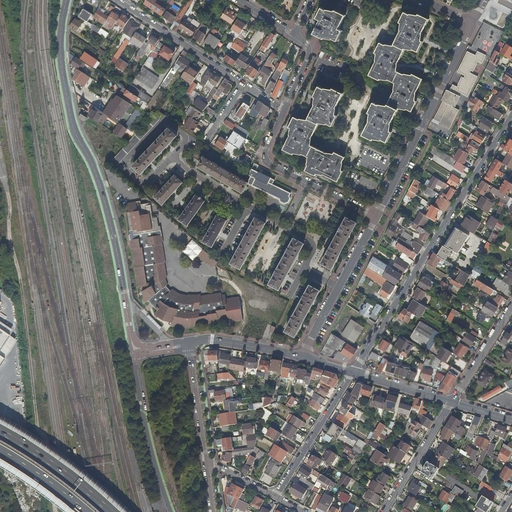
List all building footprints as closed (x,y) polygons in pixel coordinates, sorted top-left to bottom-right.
[(146,0),(145,3),(152,8),(156,2),(157,1),(155,0),(146,0)] [(193,0),(188,0),(180,13),(174,22),(177,24),(173,30),(175,31),(178,26),(179,25),(180,26),(180,28),(192,36),(200,24),(195,21),(193,24),(185,19),(183,21),(180,19),(193,0)] [(152,8),(162,15),(166,9),(163,7),(164,5),(161,2),(159,5),(156,2),(152,8)] [(317,18),(321,20),(314,33),(325,38),(326,35),(338,40),(343,30),(339,29),(349,8),(341,4),(338,11),(336,10),(334,14),(322,8),(317,18)] [(173,22),(174,22),(180,13),(170,7),(164,17),(172,22),(173,22)] [(231,23),(237,14),(234,12),(233,13),(231,12),(226,8),(221,17),(231,23)] [(88,21),(93,14),(84,9),(79,16),(85,20),(83,23),(86,25),(90,28),(92,24),(88,21)] [(109,17),(97,10),(94,17),(104,24),(107,20),(109,17)] [(110,28),(112,29),(120,16),(112,11),(109,17),(107,20),(113,24),(110,28)] [(404,24),(395,43),(405,48),(406,46),(418,51),(423,41),(419,39),(429,19),(419,13),(417,18),(405,12),(400,22),(404,24)] [(117,23),(124,28),(129,20),(126,18),(127,16),(123,14),(117,23)] [(80,27),(83,23),(76,18),(70,27),(77,31),(80,27)] [(232,29),(240,34),(241,32),(246,25),(238,19),(232,29)] [(130,21),(123,32),(131,37),(133,33),(134,34),(138,27),(133,23),(134,22),(131,20),(130,21)] [(206,24),(203,22),(193,37),(201,42),(206,34),(201,31),(206,24)] [(209,44),(215,48),(220,40),(213,35),(216,30),(213,29),(204,43),(208,46),(209,44)] [(131,39),(141,46),(145,41),(146,39),(136,32),(131,39)] [(275,35),(271,32),(270,33),(267,38),(262,45),(260,49),(264,51),(266,48),(267,47),(270,42),(275,35)] [(151,50),(153,51),(159,42),(160,41),(152,36),(148,42),(154,45),(151,50)] [(241,39),(238,36),(237,38),(232,46),(241,52),(246,45),(240,41),(241,39)] [(228,46),(230,48),(232,46),(237,38),(234,37),(228,46)] [(141,46),(131,39),(130,41),(140,48),(141,46)] [(149,44),(145,41),(141,46),(140,48),(136,55),(140,58),(149,44)] [(163,44),(159,42),(153,51),(152,53),(155,54),(156,52),(157,53),(159,49),(159,50),(163,44)] [(394,83),(399,73),(394,70),(405,48),(395,43),(392,49),(380,43),(375,53),(379,55),(369,75),(379,80),(381,76),(394,83)] [(115,56),(118,59),(126,47),(122,45),(115,56)] [(511,48),(506,45),(504,49),(501,54),(510,59),(511,58),(508,56),(511,50),(511,48)] [(165,46),(160,53),(169,60),(174,52),(165,46)] [(501,54),(504,49),(500,47),(498,46),(495,50),(500,53),(501,54)] [(497,58),(500,53),(495,50),(490,61),(496,65),(497,66),(500,60),(497,58)] [(86,51),(81,59),(87,63),(93,67),(98,59),(86,51)] [(439,122),(438,125),(449,130),(458,110),(452,108),(459,94),(467,98),(477,77),(469,73),(470,71),(473,72),(476,64),(477,62),(481,64),(485,56),(477,51),(475,55),(466,51),(456,72),(464,76),(463,78),(461,77),(457,85),(458,85),(457,87),(452,85),(449,91),(448,91),(443,101),(434,119),(439,122)] [(274,54),(272,52),(272,53),(269,57),(260,72),(267,76),(266,77),(265,76),(262,82),(266,84),(271,75),(269,74),(271,71),(270,71),(267,69),(271,64),(271,63),(272,63),(277,55),(274,54)] [(236,63),(246,70),(252,61),(248,59),(249,58),(242,53),(241,55),(240,56),(238,58),(236,63)] [(224,59),(234,66),(236,63),(238,58),(234,56),(233,57),(228,54),(224,59)] [(185,59),(183,57),(180,56),(175,63),(181,67),(185,70),(190,62),(186,59),(185,59)] [(85,63),(76,57),(74,60),(71,64),(72,64),(77,68),(84,73),(86,71),(81,67),(80,67),(80,65),(81,66),(83,67),(85,63)] [(120,58),(117,63),(115,66),(118,68),(120,65),(125,69),(129,64),(120,58)] [(254,60),(251,65),(246,72),(254,78),(261,67),(260,66),(259,68),(258,67),(257,68),(256,67),(255,68),(254,67),(256,64),(257,65),(258,63),(254,60)] [(495,68),(496,65),(490,61),(484,73),(488,75),(490,76),(493,70),(494,71),(496,68),(495,68)] [(178,71),(181,67),(175,63),(172,68),(177,71),(178,71)] [(182,76),(192,83),(194,80),(199,73),(193,69),(193,68),(189,65),(182,76)] [(159,78),(143,67),(135,78),(152,89),(159,78)] [(84,73),(77,68),(77,69),(76,70),(73,68),(71,71),(71,72),(72,72),(76,74),(74,78),(78,80),(78,81),(85,86),(90,78),(90,77),(84,73)] [(177,71),(172,68),(163,81),(168,84),(177,71)] [(275,83),(281,72),(277,69),(265,91),(270,94),(274,86),(272,84),(274,82),(275,83)] [(213,74),(210,72),(209,71),(201,84),(205,87),(206,84),(209,80),(213,74)] [(511,85),(511,84),(511,75),(510,74),(507,72),(503,80),(511,85)] [(387,104),(397,110),(399,106),(411,112),(417,101),(412,99),(422,79),(412,74),(410,78),(399,73),(394,83),(397,84),(387,104)] [(192,83),(182,76),(180,78),(191,85),(192,83)] [(210,81),(209,80),(206,84),(211,88),(213,84),(214,85),(216,86),(221,79),(216,76),(216,77),(213,76),(210,81)] [(218,97),(229,81),(225,78),(217,91),(215,94),(218,97)] [(280,90),(282,91),(284,86),(282,85),(284,82),(280,81),(281,79),(280,79),(272,96),(276,98),(280,90)] [(197,85),(193,82),(184,97),(187,99),(189,100),(193,103),(197,99),(200,94),(196,91),(193,95),(191,94),(193,90),(197,85)] [(152,98),(131,84),(128,90),(141,99),(145,101),(148,103),(152,98)] [(511,96),(511,94),(511,90),(506,87),(502,84),(499,88),(504,91),(502,93),(500,92),(499,93),(493,89),(492,92),(495,94),(503,99),(507,102),(511,96)] [(318,98),(307,120),(318,124),(320,119),(332,125),(337,115),(333,113),(344,93),(333,88),(331,92),(319,86),(314,97),(318,98)] [(128,90),(124,87),(122,90),(126,93),(125,94),(137,102),(138,101),(139,102),(141,99),(128,90)] [(204,104),(207,106),(212,98),(213,97),(215,94),(217,91),(214,88),(210,94),(209,96),(204,104)] [(492,92),(486,103),(488,105),(495,94),(492,92)] [(503,99),(495,94),(488,105),(490,106),(497,110),(500,106),(499,105),(503,99)] [(132,105),(117,95),(115,99),(113,98),(103,112),(104,113),(117,122),(119,119),(122,120),(132,105)] [(477,112),(484,102),(472,95),(471,98),(475,99),(470,107),(469,106),(468,107),(477,112)] [(207,106),(204,104),(197,99),(193,103),(204,111),(207,106)] [(250,114),(257,117),(259,113),(264,104),(259,101),(257,105),(255,104),(250,114)] [(387,130),(397,110),(387,104),(385,108),(373,102),(368,112),(372,114),(363,134),(372,140),(374,136),(387,142),(392,132),(387,130)] [(175,109),(164,103),(159,110),(164,114),(169,117),(175,109)] [(238,118),(241,120),(249,106),(244,103),(242,105),(241,104),(238,109),(236,108),(231,116),(233,117),(233,118),(237,121),(238,118)] [(269,109),(269,108),(264,104),(259,113),(266,117),(270,110),(269,109)] [(98,122),(104,113),(103,112),(98,108),(95,106),(89,115),(98,122)] [(214,117),(217,113),(207,106),(204,111),(209,114),(214,117)] [(501,119),(504,114),(497,110),(490,106),(487,110),(501,119)] [(193,107),(188,114),(188,115),(191,117),(184,127),(193,133),(199,122),(197,121),(202,113),(193,107)] [(136,108),(124,126),(130,130),(142,112),(136,108)] [(115,167),(164,114),(159,110),(158,110),(136,134),(130,141),(128,142),(110,162),(115,167)] [(81,113),(78,117),(84,121),(87,117),(81,113)] [(488,132),(494,123),(483,116),(482,118),(484,118),(479,127),(488,132)] [(308,156),(313,146),(308,144),(318,124),(307,120),(306,122),(294,117),(289,127),(293,129),(283,149),(293,154),(295,150),(308,156)] [(259,129),(264,132),(269,120),(265,118),(259,129)] [(235,126),(226,120),(224,124),(234,131),(235,131),(238,127),(238,126),(236,124),(235,126)] [(113,132),(122,138),(128,128),(119,123),(113,132)] [(249,133),(238,127),(235,131),(246,139),(249,133)] [(139,158),(131,166),(140,174),(175,136),(167,128),(159,137),(159,136),(156,139),(156,140),(142,155),(141,155),(138,158),(139,158)] [(126,138),(130,141),(136,134),(131,131),(126,138)] [(227,141),(238,148),(239,150),(246,139),(235,131),(234,131),(227,141)] [(476,131),(471,139),(472,140),(480,144),(485,136),(476,131)] [(234,153),(238,148),(236,147),(227,141),(221,137),(220,139),(216,144),(224,150),(225,147),(234,153)] [(474,154),(480,144),(472,140),(467,149),(474,154)] [(332,156),(313,146),(308,156),(312,158),(306,170),(315,175),(317,172),(337,181),(343,171),(339,169),(345,157),(334,152),(332,156)] [(463,172),(467,167),(464,165),(462,164),(453,158),(450,157),(432,146),(429,151),(463,172)] [(459,148),(453,158),(462,164),(469,154),(459,148)] [(511,168),(511,154),(504,149),(502,154),(506,156),(502,163),(511,168)] [(198,166),(242,192),(242,193),(248,184),(248,182),(247,182),(238,177),(239,177),(235,175),(217,164),(213,162),(204,157),(198,166)] [(424,170),(430,160),(426,158),(420,168),(424,170)] [(498,170),(502,163),(496,159),(490,170),(496,174),(501,177),(503,174),(498,170)] [(254,163),(251,172),(253,173),(251,177),(250,177),(249,181),(249,182),(248,182),(248,184),(251,185),(280,199),(280,202),(284,204),(288,202),(290,199),(289,196),(291,193),(273,184),(275,180),(271,178),(259,172),(259,173),(256,171),(258,165),(254,163)] [(491,182),(496,174),(490,170),(485,178),(491,182)] [(460,179),(453,174),(447,183),(455,187),(460,179)] [(174,175),(154,197),(162,204),(182,182),(174,175)] [(439,180),(434,176),(427,187),(428,187),(433,190),(437,184),(439,180)] [(415,193),(421,182),(415,179),(409,190),(413,192),(415,193)] [(511,183),(505,179),(499,190),(507,195),(511,189),(511,190),(511,183)] [(445,190),(448,185),(439,180),(437,184),(445,190)] [(502,198),(508,202),(510,197),(507,195),(499,190),(483,180),(476,191),(480,193),(484,195),(486,192),(487,190),(489,192),(491,189),(489,188),(489,187),(491,189),(491,191),(496,194),(494,197),(497,199),(499,196),(502,198)] [(433,198),(436,192),(433,190),(428,187),(424,193),(433,198)] [(449,200),(456,190),(452,187),(447,195),(443,193),(441,195),(449,200)] [(407,203),(413,192),(409,190),(403,200),(403,201),(407,203)] [(484,195),(480,193),(473,204),(484,210),(490,199),(484,195)] [(186,208),(179,218),(187,224),(205,200),(196,194),(189,205),(186,204),(184,206),(186,208)] [(441,195),(434,205),(440,209),(445,212),(451,201),(449,200),(441,195)] [(206,294),(205,294),(201,295),(201,293),(196,295),(194,294),(192,294),(189,294),(188,295),(180,293),(176,290),(172,288),(170,290),(166,286),(168,284),(166,278),(167,277),(163,262),(166,262),(164,253),(162,241),(163,241),(161,226),(159,226),(157,216),(153,217),(150,203),(141,204),(141,201),(130,203),(127,203),(129,212),(127,212),(130,230),(129,230),(132,249),(134,248),(137,267),(135,267),(137,276),(138,276),(139,288),(142,286),(143,298),(146,302),(149,300),(158,309),(155,313),(163,319),(172,322),(171,324),(177,326),(179,326),(182,327),(184,328),(186,328),(190,327),(190,326),(191,325),(192,325),(203,324),(218,322),(218,319),(227,318),(228,322),(243,320),(239,296),(226,298),(225,294),(221,294),(221,292),(215,293),(206,294)] [(435,217),(440,209),(434,205),(432,204),(431,207),(428,205),(427,207),(428,208),(427,210),(429,211),(428,213),(428,214),(425,212),(425,211),(422,209),(421,212),(429,217),(435,221),(437,218),(435,217)] [(398,218),(400,218),(402,215),(397,212),(391,223),(395,226),(397,222),(396,221),(398,218)] [(427,221),(429,217),(421,212),(414,222),(415,223),(425,229),(427,225),(425,224),(427,221)] [(217,215),(202,241),(212,246),(226,220),(217,215)] [(473,233),(480,222),(468,215),(461,226),(473,233)] [(492,215),(486,226),(493,230),(496,224),(499,219),(495,217),(492,215)] [(236,254),(231,264),(241,269),(265,223),(255,218),(250,228),(249,227),(249,228),(249,227),(247,230),(248,231),(247,231),(248,231),(238,250),(237,250),(236,250),(235,253),(236,253),(235,254),(236,254)] [(327,254),(322,264),(332,269),(356,223),(346,218),(341,228),(341,227),(339,231),(329,250),(327,253),(327,254)] [(397,230),(398,227),(395,226),(391,223),(386,232),(391,236),(395,228),(397,230)] [(425,242),(431,233),(425,229),(415,223),(412,227),(422,233),(419,238),(425,242)] [(457,228),(452,235),(465,242),(469,235),(457,228)] [(410,240),(413,236),(404,231),(401,235),(409,240),(410,240)] [(498,235),(492,232),(488,241),(487,242),(492,245),(498,235)] [(458,253),(465,242),(452,235),(446,245),(458,253)] [(415,241),(413,243),(412,245),(406,242),(399,237),(396,241),(399,242),(417,254),(418,254),(423,246),(415,241)] [(275,274),(269,284),(279,289),(304,243),(294,238),(288,248),(286,251),(286,252),(277,270),(276,270),(274,274),(275,274)] [(197,257),(204,250),(193,239),(182,250),(193,261),(197,257)] [(415,258),(417,254),(399,242),(396,247),(404,252),(407,254),(415,258)] [(486,255),(492,245),(487,242),(481,253),(486,255)] [(443,245),(437,255),(445,260),(451,250),(443,245)] [(208,263),(209,264),(212,267),(217,261),(213,257),(210,254),(204,249),(204,250),(197,257),(201,260),(202,259),(206,263),(207,264),(208,263)] [(460,272),(462,270),(445,260),(437,255),(434,253),(427,263),(435,268),(441,259),(443,261),(451,267),(450,269),(452,271),(454,268),(460,272)] [(400,277),(402,274),(389,267),(390,266),(373,256),(367,267),(383,277),(396,284),(398,280),(396,279),(398,276),(400,277)] [(413,260),(406,256),(404,260),(410,264),(413,260)] [(398,257),(392,266),(403,273),(409,264),(398,257)] [(477,279),(484,269),(476,264),(470,275),(477,279)] [(380,293),(387,298),(390,294),(396,285),(391,282),(383,277),(367,267),(364,273),(366,275),(379,283),(382,279),(387,282),(380,293)] [(465,272),(459,283),(464,286),(470,275),(465,272)] [(511,283),(511,278),(505,274),(504,275),(506,276),(503,281),(508,283),(510,285),(511,283)] [(429,284),(431,280),(425,277),(424,276),(418,285),(426,290),(428,285),(430,286),(431,285),(429,284)] [(457,289),(461,292),(464,286),(459,283),(448,276),(447,278),(450,280),(450,281),(452,283),(458,287),(457,289)] [(507,284),(508,283),(503,281),(498,278),(494,285),(507,293),(511,286),(507,284)] [(496,292),(496,291),(494,290),(477,280),(474,284),(491,295),(493,291),(496,292)] [(443,281),(440,286),(449,291),(452,287),(448,284),(448,283),(446,282),(446,283),(443,281)] [(291,320),(285,330),(295,335),(320,290),(310,285),(305,294),(304,294),(302,298),(303,298),(293,317),(292,316),(290,320),(291,320)] [(420,301),(424,293),(416,288),(411,295),(420,301)] [(498,294),(495,298),(492,303),(499,307),(504,298),(500,295),(500,296),(498,294)] [(420,317),(427,307),(414,299),(407,310),(413,313),(420,317)] [(361,312),(363,308),(352,302),(349,300),(345,309),(356,316),(355,318),(360,321),(364,314),(361,312)] [(498,307),(488,301),(485,306),(491,309),(488,313),(492,316),(498,307)] [(0,305),(2,303),(0,302),(0,367),(17,341),(10,336),(13,331),(0,322),(0,305)] [(377,315),(383,306),(379,304),(378,306),(376,305),(375,307),(367,302),(363,308),(371,314),(372,312),(377,315)] [(457,307),(463,310),(467,305),(463,302),(462,303),(460,302),(457,307)] [(410,318),(413,313),(407,310),(404,308),(399,317),(408,323),(411,318),(410,318)] [(457,316),(459,312),(453,308),(447,319),(451,322),(455,314),(457,316)] [(482,322),(487,314),(481,311),(476,319),(482,322)] [(364,326),(352,318),(342,334),(347,338),(348,336),(355,340),(364,326)] [(423,348),(429,352),(439,333),(420,321),(410,337),(425,346),(423,348)] [(511,335),(507,333),(508,332),(505,330),(504,329),(502,333),(505,335),(501,341),(506,344),(510,337),(511,337),(511,335)] [(471,346),(476,338),(470,334),(468,332),(463,340),(471,346)] [(326,356),(336,336),(332,333),(320,354),(326,356)] [(339,350),(342,344),(336,340),(338,337),(336,336),(326,356),(334,358),(339,350)] [(408,354),(415,344),(402,336),(395,346),(401,350),(404,352),(408,354)] [(386,349),(390,343),(383,339),(378,347),(382,350),(384,348),(386,349)] [(344,341),(343,343),(346,345),(342,352),(339,350),(334,358),(347,362),(349,362),(357,349),(344,341)] [(466,352),(469,348),(460,342),(454,353),(461,357),(465,351),(466,352)] [(445,362),(452,352),(444,347),(437,357),(440,360),(445,362)] [(511,349),(510,348),(503,359),(511,364),(511,349)] [(212,352),(208,352),(208,355),(205,355),(205,362),(209,362),(209,361),(218,360),(218,353),(218,350),(212,350),(212,352)] [(379,367),(376,371),(381,372),(388,360),(381,356),(372,352),(366,361),(374,365),(375,361),(380,364),(379,367)] [(231,355),(218,353),(218,360),(218,361),(219,360),(219,361),(225,362),(225,364),(230,364),(231,358),(231,355)] [(258,359),(246,357),(245,361),(245,362),(245,366),(256,368),(258,359)] [(229,369),(244,371),(245,366),(245,362),(239,361),(239,360),(231,358),(230,364),(229,369)] [(282,362),(271,360),(270,367),(269,371),(280,372),(282,362)] [(438,390),(446,392),(448,391),(460,372),(452,367),(445,362),(440,360),(438,367),(448,373),(446,377),(445,376),(441,383),(442,384),(438,390)] [(265,379),(268,379),(269,371),(270,367),(269,367),(269,362),(260,361),(259,369),(262,370),(262,372),(257,371),(256,374),(265,376),(265,379)] [(386,370),(395,373),(397,364),(398,363),(395,362),(395,363),(388,361),(386,370)] [(289,364),(283,362),(282,371),(297,374),(298,369),(298,366),(289,364)] [(410,368),(397,364),(395,373),(394,373),(406,377),(406,376),(410,369),(410,368)] [(321,377),(323,370),(314,368),(312,374),(310,379),(315,380),(317,374),(319,375),(319,377),(321,377)] [(415,372),(416,370),(414,368),(413,371),(410,369),(406,376),(414,380),(417,373),(416,373),(415,372)] [(424,368),(422,377),(425,378),(424,380),(430,382),(433,371),(424,368)] [(305,384),(309,385),(310,379),(312,374),(306,372),(307,370),(298,369),(297,374),(296,378),(305,380),(306,380),(305,384)] [(485,370),(477,382),(486,387),(494,375),(485,370)] [(338,380),(336,374),(324,371),(320,380),(325,383),(326,380),(328,381),(327,384),(328,385),(332,387),(334,388),(338,380)] [(325,397),(330,389),(326,387),(328,385),(327,384),(325,383),(320,380),(318,383),(324,386),(322,389),(320,388),(318,393),(325,397)] [(359,381),(352,394),(357,398),(356,399),(358,400),(360,394),(363,385),(364,383),(359,381)] [(372,387),(363,385),(360,394),(370,397),(372,387)] [(499,388),(498,386),(482,395),(484,399),(499,391),(498,389),(499,388)] [(214,392),(214,390),(208,390),(209,393),(214,393),(216,402),(226,400),(225,391),(214,392)] [(352,405),(356,399),(357,398),(352,394),(349,392),(344,400),(352,405)] [(314,398),(313,400),(322,405),(325,399),(315,393),(313,397),(314,398)] [(296,399),(292,396),(288,398),(286,398),(288,403),(287,404),(290,406),(291,405),(292,405),(296,399)] [(372,406),(378,408),(384,409),(385,406),(387,399),(381,397),(381,398),(375,396),(372,406)] [(398,398),(388,396),(387,399),(385,406),(388,407),(389,405),(395,407),(398,398)] [(272,398),(265,397),(264,403),(263,408),(271,405),(272,398)] [(241,403),(241,398),(224,401),(226,413),(227,413),(236,412),(235,408),(236,408),(236,405),(235,405),(235,404),(241,403)] [(418,403),(419,399),(415,398),(412,407),(412,408),(419,410),(421,404),(418,403)] [(318,410),(322,405),(313,400),(312,401),(311,400),(308,404),(318,410)] [(398,412),(410,416),(412,408),(412,407),(405,405),(406,404),(400,402),(398,412)] [(350,419),(355,421),(357,418),(348,413),(350,410),(347,409),(350,405),(345,403),(340,412),(341,413),(350,419)] [(265,424),(272,413),(263,408),(261,421),(265,424)] [(219,414),(221,426),(222,426),(229,425),(227,413),(226,413),(219,414)] [(341,413),(334,423),(344,429),(350,419),(341,413)] [(427,428),(432,421),(425,416),(419,413),(417,422),(423,425),(427,428)] [(465,423),(471,425),(471,424),(475,416),(468,414),(465,423)] [(301,425),(303,426),(305,427),(306,423),(294,416),(290,424),(299,430),(300,427),(301,425)] [(471,424),(477,426),(480,418),(475,416),(471,424)] [(452,418),(446,426),(454,431),(460,422),(454,418),(452,418)] [(412,433),(416,436),(419,432),(418,431),(420,429),(423,425),(417,422),(413,420),(411,423),(413,424),(412,425),(408,432),(408,434),(412,433)] [(378,436),(384,425),(380,422),(373,433),(378,435),(378,436)] [(252,429),(254,429),(255,429),(255,426),(252,427),(251,423),(243,425),(244,435),(253,434),(252,429)] [(282,433),(291,440),(298,429),(290,424),(289,423),(284,432),(281,430),(280,433),(282,433)] [(334,423),(328,434),(337,440),(341,433),(351,440),(353,440),(357,442),(357,441),(360,443),(357,448),(354,446),(352,449),(359,454),(360,454),(367,444),(344,429),(334,423)] [(468,433),(474,435),(477,426),(471,424),(471,425),(468,433)] [(502,439),(505,440),(508,433),(505,432),(507,428),(499,425),(495,433),(503,436),(503,438),(502,439)] [(275,437),(278,431),(271,427),(267,435),(277,441),(278,439),(275,437)] [(446,444),(454,432),(453,432),(446,427),(438,439),(442,442),(446,444)] [(334,440),(325,434),(323,438),(332,444),(334,440)] [(248,445),(249,448),(255,447),(256,442),(258,435),(253,435),(247,436),(248,441),(248,445)] [(378,435),(376,439),(385,444),(387,441),(386,441),(381,437),(378,436),(378,435)] [(232,447),(231,437),(222,439),(223,448),(232,447)] [(490,442),(488,442),(486,448),(480,445),(482,438),(478,437),(475,445),(479,447),(486,450),(490,442)] [(483,438),(482,438),(480,445),(486,448),(488,442),(489,441),(483,438)] [(282,441),(278,439),(275,444),(292,454),(295,450),(288,446),(289,444),(283,440),(282,441)] [(373,443),(369,440),(367,444),(377,450),(380,445),(374,442),(373,443)] [(402,441),(398,448),(405,453),(409,446),(402,441)] [(442,442),(436,452),(445,458),(446,459),(453,448),(446,444),(442,442)] [(505,462),(511,451),(511,448),(508,446),(504,444),(498,458),(505,462)] [(244,454),(252,452),(255,447),(249,448),(247,448),(241,449),(232,450),(232,451),(232,455),(237,454),(240,453),(241,456),(245,455),(244,454)] [(262,458),(265,453),(257,448),(255,447),(252,452),(252,453),(262,458)] [(285,455),(287,451),(279,447),(277,450),(273,448),(269,455),(282,462),(286,456),(285,455)] [(395,447),(389,457),(390,458),(391,459),(398,463),(405,453),(398,448),(395,447)] [(468,454),(461,449),(460,452),(470,459),(475,462),(477,458),(475,457),(478,452),(471,448),(468,454)] [(331,466),(338,455),(328,449),(322,460),(331,466)] [(358,456),(359,454),(352,449),(351,449),(350,451),(352,452),(348,460),(352,462),(354,459),(357,461),(359,457),(358,456)] [(390,459),(390,458),(389,457),(378,450),(371,461),(381,467),(384,461),(387,463),(390,459)] [(222,460),(231,461),(232,455),(232,451),(229,451),(229,453),(227,452),(226,455),(222,455),(222,460)] [(433,457),(430,463),(438,468),(445,458),(436,452),(433,457)] [(321,463),(322,461),(317,458),(313,455),(308,464),(315,468),(318,464),(315,462),(316,460),(321,463)] [(256,458),(251,456),(243,471),(248,474),(251,469),(251,468),(256,458)] [(271,462),(280,466),(282,463),(273,458),(271,462)] [(384,461),(381,467),(385,470),(391,459),(390,458),(390,459),(387,463),(384,461)] [(271,462),(265,473),(274,477),(280,466),(271,462)] [(434,477),(439,469),(438,468),(430,463),(428,462),(421,472),(432,479),(434,477)] [(478,474),(481,476),(483,473),(480,471),(483,467),(481,466),(478,464),(474,470),(467,466),(465,471),(476,478),(478,474)] [(301,468),(297,474),(302,477),(307,480),(311,474),(309,473),(310,472),(303,467),(303,469),(301,468)] [(506,467),(500,477),(506,481),(507,482),(511,473),(511,470),(508,468),(506,467)] [(380,476),(378,480),(384,484),(386,485),(390,477),(383,473),(381,476),(380,476)] [(320,482),(328,487),(332,481),(321,474),(319,477),(315,485),(317,487),(320,482)] [(345,489),(351,478),(347,476),(341,486),(343,487),(345,489)] [(503,485),(506,481),(500,477),(497,476),(495,480),(503,485)] [(307,480),(302,477),(299,480),(310,487),(308,489),(312,491),(315,485),(307,480)] [(375,478),(368,489),(369,489),(379,495),(382,490),(380,489),(384,484),(378,480),(375,478)] [(422,494),(424,489),(413,482),(407,491),(415,496),(418,491),(422,494)] [(295,483),(290,492),(303,499),(307,490),(295,483)] [(241,494),(243,490),(232,484),(229,491),(226,489),(225,494),(234,497),(239,499),(241,494)] [(455,486),(452,492),(456,494),(458,496),(460,497),(463,491),(455,486)] [(376,504),(380,496),(379,495),(369,489),(365,497),(376,504)] [(450,499),(453,501),(455,496),(449,492),(448,493),(443,491),(439,498),(447,503),(450,499)] [(487,491),(483,497),(493,502),(497,496),(487,491)] [(339,499),(348,503),(353,494),(351,492),(349,496),(343,493),(339,499)] [(225,494),(227,505),(233,508),(231,511),(232,511),(234,508),(239,500),(234,498),(234,497),(225,494)] [(312,509),(316,510),(317,507),(321,500),(323,497),(319,494),(315,502),(316,502),(312,509)] [(411,510),(416,502),(417,500),(410,495),(404,506),(411,510)] [(483,496),(476,507),(481,510),(484,511),(488,511),(494,503),(493,502),(483,497),(483,496)] [(252,505),(260,509),(264,500),(263,500),(262,500),(256,497),(252,505)] [(424,498),(422,502),(429,506),(431,502),(424,498)] [(325,502),(321,500),(317,507),(326,511),(331,505),(325,502)] [(416,502),(411,510),(413,511),(414,511),(420,504),(416,502)] [(444,503),(440,511),(441,511),(445,511),(449,506),(444,503)]
